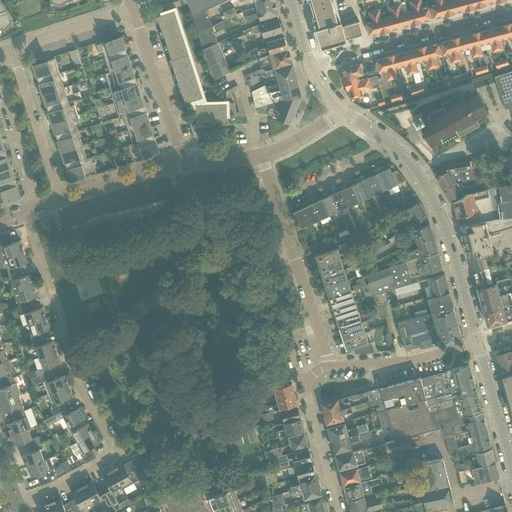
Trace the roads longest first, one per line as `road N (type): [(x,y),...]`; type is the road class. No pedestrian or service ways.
road 1 (residential): [(14,501),(116,452),(76,382),(23,212)]
road 2 (tertiary): [(477,341),(435,203),(385,142)]
road 3 (residential): [(310,65),(511,10)]
road 4 (residential): [(330,366),(276,202)]
road 5 (residential): [(181,165),(131,10)]
road 6 (residential): [(339,511),(307,390),(310,377),(330,366)]
road 7 (residential): [(60,199),(11,50)]
road 8 (residential): [(330,366),(410,361),(477,341)]
road 9 (tertiary): [(511,470),(477,341)]
road 10 (residential): [(11,50),(131,10)]
road 11 (residential): [(60,199),(181,165)]
road 12 (residential): [(276,202),(354,166),(385,142)]
road 13 (residential): [(0,90),(38,207)]
